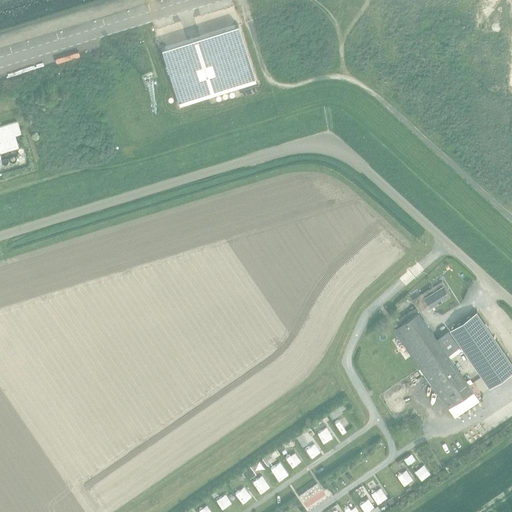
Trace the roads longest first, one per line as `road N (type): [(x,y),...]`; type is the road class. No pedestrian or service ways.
road 1 (unclassified): [(0,236),(294,147),(329,148),(511,303)]
road 2 (unclassified): [(0,61),(206,0)]
